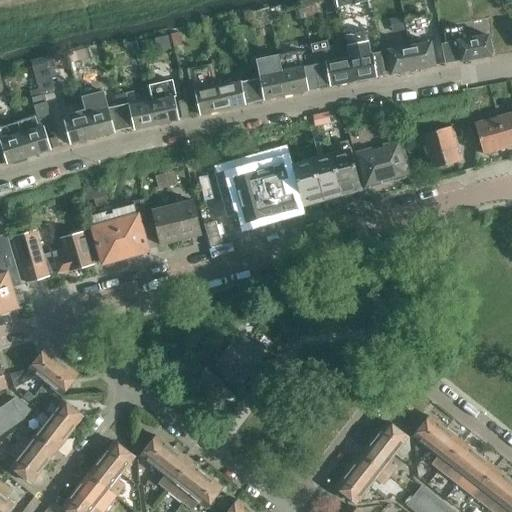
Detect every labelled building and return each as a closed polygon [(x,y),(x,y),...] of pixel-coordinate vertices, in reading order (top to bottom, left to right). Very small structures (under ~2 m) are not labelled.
[(319,17),(314,0),(312,0),(302,3),(306,20),(319,17)] [(267,28),(264,15),(256,16),(259,29),(267,28)] [(376,78),(372,55),(378,53),(372,26),(360,29),(366,56),(349,59),(354,82),(376,78)] [(442,39),(440,27),(432,29),(434,41),(442,39)] [(492,56),(488,36),(464,40),(462,27),(443,31),(446,45),(442,46),(445,64),(461,62),(492,56)] [(354,82),(349,59),(332,63),(328,41),(311,45),(313,57),(305,58),(316,86),(319,86),(319,87),(331,85),(331,87),(354,82)] [(436,66),(431,44),(409,47),(414,70),(436,66)] [(101,58),(98,47),(84,51),(87,62),(101,58)] [(414,70),(409,47),(388,51),(392,74),(414,70)] [(283,64),(282,57),(275,58),(276,66),(283,64)] [(58,87),(50,61),(39,64),(38,60),(31,62),(39,90),(40,92),(44,91),(58,87)] [(308,91),(304,68),(281,72),(286,96),(308,91)] [(222,79),(220,69),(208,72),(211,81),(222,79)] [(286,96),(281,72),(259,77),(260,79),(249,81),(254,103),(264,100),(264,101),(264,100),(286,96)] [(254,103),(249,81),(240,83),(239,83),(217,88),(222,110),(244,105),(254,103)] [(157,125),(152,102),(129,107),(124,83),(114,85),(124,130),(134,128),(134,130),(157,125)] [(124,130),(114,85),(104,88),(109,109),(103,110),(102,106),(85,111),(93,139),(114,133),(114,132),(124,130)] [(222,110),(217,88),(195,92),(200,115),(222,110)] [(51,118),(44,91),(40,92),(39,90),(31,92),(39,122),(51,118)] [(179,120),(174,97),(152,102),(157,125),(179,120)] [(511,145),(511,104),(495,109),(498,117),(498,118),(506,148),(511,145)] [(93,139),(85,111),(67,116),(68,120),(64,121),(71,145),(93,139)] [(506,148),(498,118),(475,124),(483,154),(506,148)] [(410,175),(396,126),(351,139),(355,153),(354,153),(364,189),(410,176),(410,175)] [(462,161),(452,126),(420,135),(430,170),(462,161)] [(51,150),(43,127),(22,134),(29,157),(51,150)] [(29,157),(22,134),(0,141),(7,164),(29,157)] [(301,167),(312,164),(331,158),(351,153),(348,142),(328,148),(328,147),(297,155),(299,162),(301,167)] [(287,149),(222,168),(234,210),(246,207),(250,222),(272,216),(272,215),(303,206),(292,164),(287,149)] [(361,189),(351,153),(331,158),(342,195),(361,189)] [(342,195),(331,158),(312,164),(323,200),(342,195)] [(323,200),(312,164),(301,167),(299,162),(292,164),(303,206),(323,200)] [(178,185),(174,172),(165,174),(168,187),(178,185)] [(168,187),(165,174),(155,176),(159,189),(168,187)] [(107,195),(104,182),(82,187),(86,201),(107,195)] [(213,186),(201,189),(207,209),(219,205),(213,186)] [(202,235),(193,200),(172,205),(181,240),(202,235)] [(148,251),(141,228),(152,225),(146,204),(113,214),(125,257),(148,251)] [(181,240),(172,205),(151,210),(160,245),(181,240)] [(125,257),(113,214),(90,220),(103,263),(125,257)] [(49,276),(36,230),(13,237),(26,283),(49,276)] [(69,237),(67,230),(59,232),(61,239),(69,237)] [(85,232),(69,237),(61,239),(66,257),(55,261),(58,273),(70,270),(81,268),(83,269),(89,267),(90,265),(93,264),(85,232)] [(22,284),(7,233),(0,234),(0,258),(1,261),(0,261),(0,312),(18,308),(12,287),(22,284)] [(266,355),(239,333),(225,350),(222,347),(212,360),(216,364),(226,372),(236,359),(253,372),(266,355)] [(45,382),(61,362),(45,349),(29,369),(45,382)] [(62,395),(78,375),(61,362),(45,382),(62,395)] [(225,383),(205,368),(196,380),(216,395),(225,383)] [(13,411),(20,402),(15,398),(5,405),(13,411)] [(70,434),(83,417),(63,401),(49,418),(70,434)] [(18,415),(25,406),(20,402),(13,411),(18,415)] [(13,411),(5,405),(4,406),(11,414),(13,411)] [(11,414),(4,406),(0,408),(0,411),(5,418),(11,414)] [(24,419),(31,410),(25,406),(18,415),(24,419)] [(24,419),(18,415),(13,411),(11,414),(17,424),(24,419)] [(17,424),(11,414),(5,418),(12,428),(17,424)] [(430,450),(446,430),(429,416),(413,437),(430,450)] [(12,428),(5,418),(0,422),(0,423),(6,432),(12,428)] [(57,450),(70,434),(49,418),(37,434),(57,450)] [(395,454),(408,437),(387,421),(374,438),(395,454)] [(441,470),(463,442),(446,430),(430,450),(438,456),(432,463),(441,470)] [(44,467),(57,450),(37,434),(31,442),(23,436),(17,445),(44,467)] [(157,470),(173,449),(156,436),(140,456),(157,470)] [(389,462),(395,454),(374,438),(362,454),(389,476),(396,468),(389,462)] [(121,474),(135,457),(114,441),(101,458),(121,474)] [(457,483),(479,455),(463,442),(441,470),(457,483)] [(44,467),(17,445),(10,454),(17,459),(11,467),(31,483),(44,467)] [(173,482),(189,462),(173,449),(157,470),(173,482)] [(389,476),(362,454),(349,471),(369,487),(375,479),(382,485),(389,476)] [(474,496),(496,468),(479,455),(457,483),(474,496)] [(115,482),(121,474),(101,458),(88,474),(116,496),(123,487),(115,482)] [(189,495),(206,475),(189,462),(173,482),(189,495)] [(490,509),(511,481),(511,480),(496,468),(474,496),(490,509)] [(356,504),(369,487),(349,471),(336,488),(356,504)] [(103,511),(116,496),(88,474),(75,491),(102,511),(103,511)] [(206,508),(220,491),(222,488),(206,475),(189,495),(206,508)] [(494,511),(511,511),(511,481),(490,509),(494,511)] [(0,511),(8,511),(14,505),(6,499),(12,492),(3,485),(0,488),(0,511)] [(420,501),(428,491),(421,486),(414,496),(420,501)] [(102,511),(75,491),(62,507),(68,511),(102,511)] [(427,506),(434,496),(428,491),(420,501),(427,506)] [(413,510),(420,501),(414,496),(407,505),(413,510)] [(433,511),(440,501),(434,496),(427,506),(433,511)] [(253,511),(238,500),(228,511),(253,511)] [(415,511),(421,511),(427,506),(420,501),(413,510),(415,511)] [(434,511),(441,511),(446,506),(440,501),(433,511),(434,511)]
